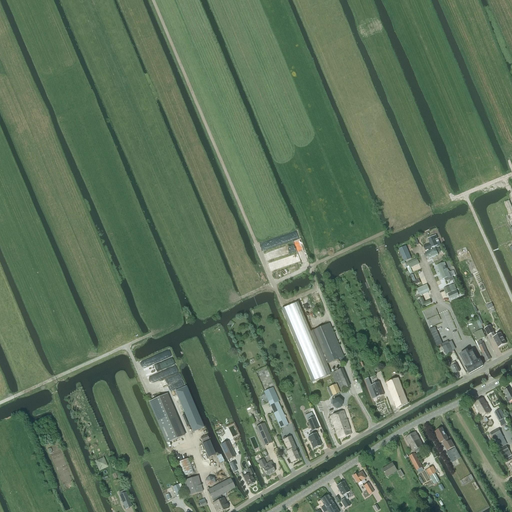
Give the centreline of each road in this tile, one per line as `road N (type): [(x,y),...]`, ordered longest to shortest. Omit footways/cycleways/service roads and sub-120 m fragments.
road 1 (track): [(316,283),(306,268),(271,279),(153,0)]
road 2 (unclassified): [(234,511),(484,368)]
road 3 (tertiary): [(277,511),(492,384)]
road 4 (unknown): [(484,368),(473,346),(454,334),(418,246)]
road 5 (unknown): [(212,511),(170,390)]
